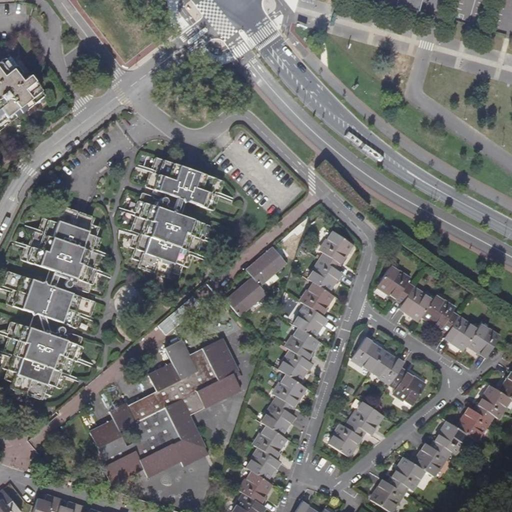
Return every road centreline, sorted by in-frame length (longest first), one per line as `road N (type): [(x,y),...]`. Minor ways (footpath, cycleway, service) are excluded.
road 1 (residential): [(352,314),(303,464),(305,473),(337,486),(457,384),(363,316)]
road 2 (residential): [(129,89),(182,137),(193,139),(231,117),(251,121),(370,237),(352,314)]
road 3 (tertiary): [(235,5),(364,140),(511,230)]
road 4 (unclassified): [(129,89),(24,172),(0,220)]
road 5 (residential): [(0,473),(27,471),(148,511)]
road 6 (unclassified): [(235,5),(129,89)]
